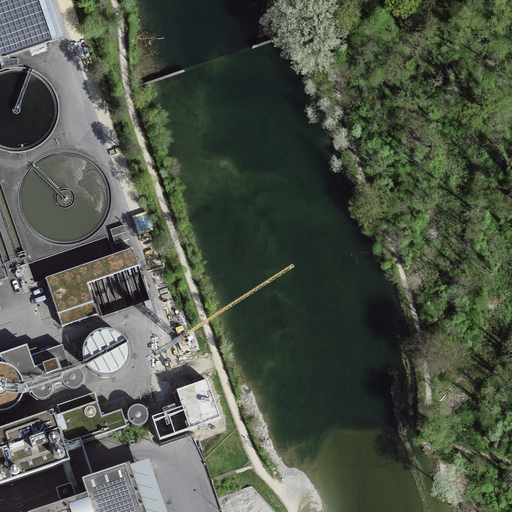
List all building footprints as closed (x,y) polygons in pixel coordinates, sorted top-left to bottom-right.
[(138,267),(132,250),(45,279),(61,327),(97,315),(86,284),(91,283),(138,267)] [(85,355),(88,364),(94,370),(103,375),(112,375),(120,372),(127,366),(131,358),(132,349),(129,340),(123,334),(115,329),(106,329),(97,332),(90,338),(86,346),(85,355)] [(0,413),(9,412),(17,406),(23,397),(32,393),(34,396),(37,399),(41,400),(46,400),(49,398),(52,395),(53,391),(53,386),(63,383),(65,386),(68,389),(72,390),(76,390),(79,388),(82,384),(83,381),(83,376),(81,373),(78,370),(74,369),(70,369),(61,347),(31,357),(27,346),(0,356),(3,366),(0,365),(0,413)] [(159,440),(222,419),(209,380),(178,391),(185,411),(153,421),(159,440)] [(67,430),(61,432),(66,448),(129,427),(123,411),(104,417),(96,396),(60,409),(67,430)] [(168,396),(154,401),(159,415),(173,410),(168,396)] [(128,417),(129,421),(131,424),(135,426),(138,427),(142,426),(145,424),(147,420),(148,416),(147,413),(145,410),(142,407),(138,407),(134,408),(131,410),(129,413),(128,417)] [(0,490),(72,465),(66,448),(61,432),(55,414),(0,433),(0,490)] [(139,511),(139,510),(145,507),(145,506),(138,508),(134,497),(141,495),(140,493),(134,496),(130,485),(137,483),(136,481),(130,483),(125,469),(129,468),(129,467),(81,483),(86,496),(39,511),(139,511)] [(75,499),(71,487),(56,492),(60,504),(75,499)]
